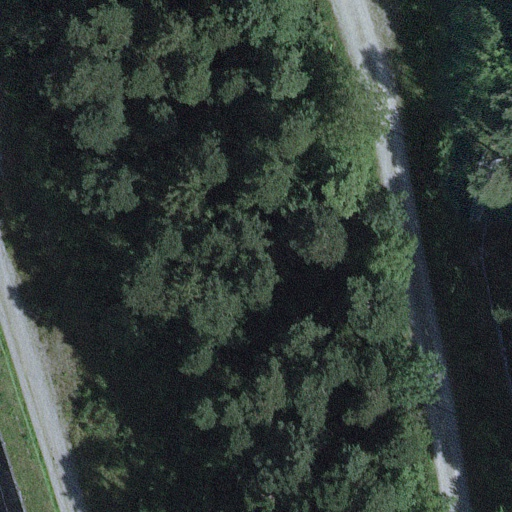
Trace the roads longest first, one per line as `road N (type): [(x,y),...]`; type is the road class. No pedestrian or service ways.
road 1 (track): [(337,0),(389,187),(457,511)]
road 2 (track): [(0,233),(81,511)]
